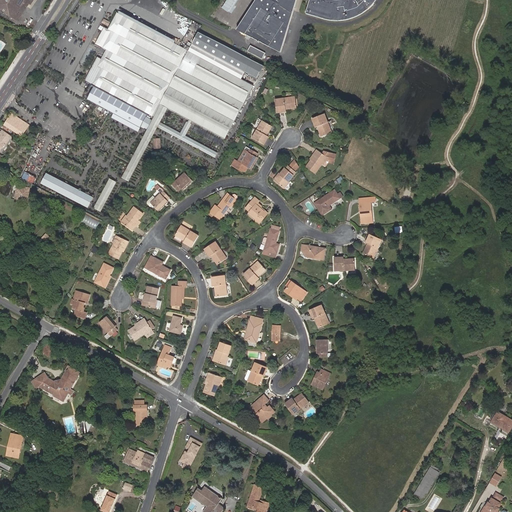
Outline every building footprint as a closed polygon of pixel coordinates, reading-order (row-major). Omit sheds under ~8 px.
[(0,0),(0,6),(19,20),(30,4),(29,4),(30,2),(33,3),(34,0),(0,0)] [(235,0),(226,0),(221,8),(228,12),(235,0)] [(240,31),(241,31),(260,0),(256,0),(245,17),(246,18),(247,19),(243,25),(242,24),(241,24),(237,29),(240,31)] [(260,0),(241,31),(254,39),(257,33),(261,35),(257,40),(270,47),(272,43),(273,44),(271,48),(278,51),(280,48),(282,49),(289,25),(285,23),(287,19),(291,21),(297,0),(260,0)] [(345,0),(342,1),(339,1),(336,1),(333,1),(330,0),(314,0),(314,5),(309,4),(306,13),(307,14),(307,13),(315,16),(315,17),(316,16),(324,18),(323,19),(324,19),(332,20),(332,21),(333,21),(333,20),(335,21),(338,21),(339,21),(342,20),(342,21),(343,21),(343,20),(347,20),(350,19),(351,19),(354,18),(355,17),(359,15),(359,16),(360,16),(360,15),(367,10),(368,11),(372,7),(374,4),(377,1),(377,0),(345,0)] [(114,96),(153,117),(153,116),(155,117),(162,104),(169,108),(189,119),(193,121),(226,139),(254,86),(242,80),(246,72),(258,79),(266,65),(199,33),(190,51),(117,12),(109,29),(104,27),(96,43),(107,49),(102,59),(98,57),(85,81),(107,92),(104,97),(112,101),(114,96)] [(297,108),(295,97),(276,99),(277,112),(286,111),(286,109),(297,108)] [(155,117),(122,177),(129,182),(160,125),(217,156),(219,152),(186,134),(193,121),(189,119),(182,132),(162,121),(169,108),(162,104),(155,117)] [(16,132),(23,121),(13,114),(6,125),(16,132)] [(322,136),(332,132),(325,114),(312,118),(316,127),(318,126),(322,136)] [(29,125),(23,121),(16,132),(22,136),(29,125)] [(267,135),(272,126),(262,121),(253,138),(264,145),(269,136),(267,135)] [(11,136),(3,130),(0,133),(0,149),(0,150),(11,136)] [(258,158),(256,157),(258,154),(247,147),(246,147),(244,150),(245,150),(249,152),(242,164),(238,161),(237,161),(236,164),(236,167),(242,171),(245,171),(248,167),(251,169),(258,158)] [(242,164),(249,152),(245,150),(238,161),(242,164)] [(323,164),(328,158),(331,160),(335,161),(336,154),(326,152),(326,153),(324,152),(323,153),(317,150),(314,154),(315,155),(312,159),(307,166),(316,173),(322,164),(323,164)] [(289,182),(296,172),(295,171),(299,166),(295,160),(290,167),(288,165),(283,172),(279,176),(278,175),(274,180),(285,189),(290,182),(289,182)] [(88,206),(93,196),(45,172),(40,183),(88,206)] [(25,173),(23,178),(35,182),(37,176),(25,173)] [(183,190),(193,180),(185,173),(175,182),(172,178),(170,181),(179,191),(182,189),(183,190)] [(102,211),(116,181),(109,177),(94,207),(102,211)] [(168,201),(167,200),(170,197),(161,187),(158,184),(155,187),(161,193),(154,200),(151,203),(158,210),(168,201)] [(16,198),(28,200),(28,193),(30,193),(30,190),(29,190),(29,188),(17,186),(16,198)] [(328,206),(329,205),(340,198),(335,190),(315,203),(323,215),(330,210),(328,206)] [(220,219),(231,205),(232,207),(237,200),(236,200),(238,198),(238,196),(235,194),(234,195),(232,197),(228,194),(223,200),(225,201),(219,208),(218,207),(216,205),(211,212),(220,219)] [(257,204),(258,203),(259,201),(255,197),(247,209),(250,212),(249,213),(260,222),(268,213),(261,207),(257,204)] [(363,210),(364,216),(372,216),(371,201),(376,201),(375,198),(360,199),(361,210),(363,210)] [(135,224),(138,220),(143,213),(135,207),(127,216),(127,215),(122,221),(133,230),(136,225),(135,224)] [(97,228),(101,220),(85,213),(81,221),(97,228)] [(276,257),(279,244),(276,244),(280,231),(279,231),(280,228),(273,225),(272,229),(271,229),(268,239),(265,238),(263,244),(266,245),(265,250),(268,251),(267,255),(276,257)] [(192,247),(199,236),(181,226),(176,235),(185,240),(184,242),(192,247)] [(374,258),(382,240),(370,234),(366,243),(368,244),(364,253),(374,258)] [(50,238),(46,235),(41,239),(46,243),(50,238)] [(125,246),(127,247),(129,242),(117,235),(113,243),(114,243),(109,254),(119,258),(122,251),(125,246)] [(218,264),(227,258),(216,241),(205,249),(210,256),(212,255),(218,264)] [(321,248),(308,246),(303,245),(302,250),(307,256),(320,259),(321,248)] [(162,265),(163,262),(152,256),(146,267),(166,278),(171,270),(162,265)] [(344,257),(335,258),(335,270),(355,270),(355,259),(344,259),(344,257)] [(258,277),(266,270),(259,261),(244,275),(253,285),(260,278),(258,277)] [(110,276),(113,268),(104,263),(95,282),(106,287),(111,276),(110,276)] [(228,295),(225,275),(212,277),(213,286),(215,286),(217,297),(228,295)] [(182,287),(184,287),(187,287),(187,282),(179,281),(179,286),(173,286),(172,305),(181,306),(182,298),(182,287)] [(295,296),(298,298),(302,300),(307,293),(292,282),(286,291),(294,297),(295,296)] [(157,300),(159,288),(148,286),(146,295),(145,295),(143,295),(143,298),(144,300),(142,305),(156,308),(158,300),(157,300)] [(88,303),(90,295),(77,291),(74,299),(73,299),(71,304),(74,305),(73,308),(77,309),(75,316),(85,319),(87,312),(83,311),(85,302),(88,303)] [(330,323),(322,305),(310,310),(313,319),(316,318),(320,328),(330,323)] [(117,326),(108,315),(100,322),(109,333),(105,336),(108,339),(118,330),(115,327),(117,326)] [(181,325),(182,318),(174,316),(170,331),(181,334),(183,326),(181,325)] [(250,330),(247,340),(257,343),(264,320),(254,317),(253,321),(251,320),(248,330),(250,330)] [(141,322),(136,325),(129,330),(135,340),(145,333),(146,334),(153,330),(152,329),(148,322),(145,318),(140,321),(141,322)] [(280,340),(281,327),(274,326),(273,340),(280,340)] [(328,353),(327,340),(317,340),(317,353),(319,353),(319,357),(333,357),(333,353),(328,353)] [(217,355),(215,355),(213,360),(227,365),(229,357),(228,357),(232,346),(221,342),(218,350),(217,355)] [(175,363),(176,359),(176,358),(174,358),(174,357),(168,355),(171,346),(166,344),(158,365),(167,368),(167,366),(171,367),(173,362),(174,363),(175,363)] [(52,353),(55,349),(51,345),(46,347),(48,349),(44,353),(48,356),(54,355),(52,353)] [(265,376),(268,368),(256,363),(248,381),(258,385),(263,375),(265,376)] [(63,401),(68,393),(70,389),(79,373),(69,367),(66,371),(67,372),(62,381),(55,383),(48,378),(45,374),(33,382),(37,388),(40,386),(56,395),(55,396),(63,401)] [(316,381),(314,380),(312,384),(323,390),(331,373),(322,369),(320,373),(316,381)] [(214,396),(218,384),(220,385),(223,377),(209,372),(207,378),(206,378),(204,383),(207,384),(204,392),(214,396)] [(293,414),(310,402),(303,393),(294,400),(293,398),(286,404),(293,414)] [(265,405),(269,400),(265,395),(250,407),(263,422),(268,418),(269,419),(272,416),(272,415),(275,412),(270,406),(268,408),(265,405)] [(147,424),(147,405),(135,406),(135,411),(136,411),(137,425),(147,424)] [(511,427),(511,419),(498,412),(492,422),(491,424),(508,435),(509,432),(511,427)] [(92,424),(85,421),(84,423),(86,424),(86,425),(87,427),(87,429),(86,431),(89,432),(92,424)] [(19,458),(24,436),(12,434),(7,456),(19,458)] [(185,452),(181,461),(185,463),(191,465),(202,443),(191,438),(186,447),(190,449),(188,453),(185,452)] [(129,449),(124,461),(148,472),(154,458),(139,451),(138,453),(129,449)] [(423,500),(440,473),(431,467),(414,495),(423,500)] [(497,486),(502,476),(495,472),(490,482),(497,486)] [(131,490),(134,485),(127,482),(124,487),(131,490)] [(266,511),(269,506),(260,503),(258,502),(263,487),(255,485),(249,505),(257,507),(259,508),(257,511),(266,511)] [(202,491),(199,488),(192,496),(207,507),(203,511),(222,511),(225,508),(219,504),(222,499),(205,487),(202,491)] [(112,503),(114,504),(118,494),(110,491),(102,510),(106,511),(110,511),(112,508),(111,507),(112,503)] [(498,511),(499,510),(500,509),(499,508),(502,504),(497,502),(492,499),(490,503),(489,502),(489,503),(487,506),(488,507),(487,508),(485,507),(482,511),(498,511)]
